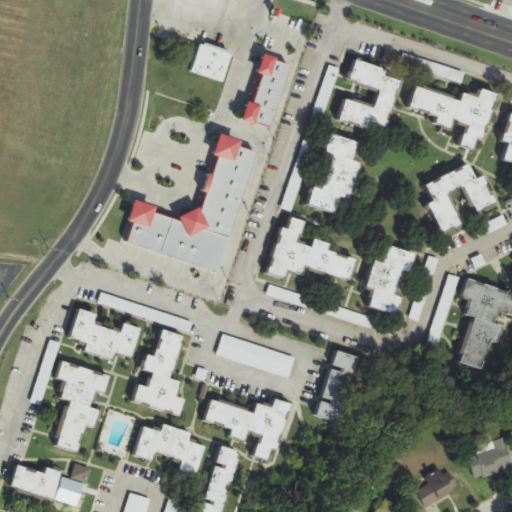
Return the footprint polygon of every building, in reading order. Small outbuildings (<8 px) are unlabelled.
[(232,53),(201,42),(190,71),(222,83),(232,53)] [(344,97),(338,120),(385,133),(400,80),(385,76),(387,69),(354,60),(348,83),(378,91),(374,105),(344,97)] [(497,94),(479,89),(478,97),(461,92),(460,97),(414,85),(406,113),(461,128),(456,146),(473,151),(476,140),(484,142),(497,94)] [(502,161),(511,164),(511,112),(510,112),(500,141),(508,144),(502,161)] [(216,269),(209,298),(223,301),(259,152),(239,147),(241,140),(218,134),(199,213),(182,209),(180,220),(155,213),(157,207),(133,201),(122,246),(216,269)] [(309,206),(344,216),(359,163),(353,161),(358,142),(329,134),(309,206)] [(496,203),(483,176),(476,179),(469,164),(424,185),(433,203),(427,206),(441,235),(463,224),(448,194),(462,187),(475,213),(496,203)] [(474,230),(479,239),(507,226),(503,216),(474,230)] [(267,274),(285,279),(287,271),(304,275),(306,269),(351,281),(356,259),(328,251),(330,244),(313,239),(311,246),(300,243),(306,222),(290,218),(287,230),(280,228),(267,274)] [(394,314),(403,280),(408,281),(416,253),(379,244),(366,297),(371,298),(369,307),(394,314)] [(412,320),(422,322),(437,259),(427,257),(412,320)] [(430,336),(440,339),(459,278),(449,275),(430,336)] [(482,369),(491,340),(498,342),(503,326),(495,324),(499,310),(511,314),(511,293),(468,279),(462,296),(472,299),(467,314),(473,316),(459,362),(482,369)] [(268,294),(288,303),(291,295),(271,286),(268,294)] [(141,328),(122,323),(120,330),(95,323),(97,314),(77,309),(70,339),(86,343),(84,353),(112,360),(114,353),(133,358),(141,328)] [(131,402),(180,416),(185,399),(178,397),(182,382),(171,379),(183,336),(161,329),(153,356),(145,354),(131,402)] [(290,377),(295,355),(221,336),(216,358),(290,377)] [(340,423),(360,358),(336,350),(317,416),(340,423)] [(108,376),(62,361),(57,378),(65,381),(60,399),(67,401),(54,445),(77,452),(86,424),(93,426),(98,410),(92,408),(97,391),(103,393),(108,376)] [(290,404),(274,399),(272,407),(256,402),(254,411),(210,398),(203,421),(232,430),(230,436),(247,442),(249,436),(259,439),(254,456),(272,462),(290,404)] [(192,433),(163,425),(161,432),(142,426),(133,455),(153,461),(156,454),(182,462),(178,473),(196,478),(205,447),(189,442),(192,433)] [(468,448),(475,479),(511,471),(511,458),(508,439),(468,448)] [(222,511),(242,453),(222,446),(199,511),(222,511)] [(53,500),(61,471),(44,466),(43,472),(16,465),(10,489),(53,500)] [(87,483),(91,470),(76,465),(72,477),(87,483)] [(426,508),(455,491),(442,469),(426,478),(429,485),(417,492),(426,508)] [(122,511),(146,511),(150,499),(128,493),(122,511)] [(398,511),(387,501),(376,511),(398,511)]
